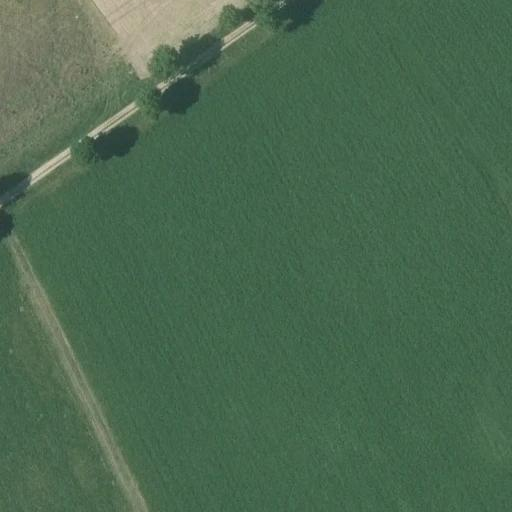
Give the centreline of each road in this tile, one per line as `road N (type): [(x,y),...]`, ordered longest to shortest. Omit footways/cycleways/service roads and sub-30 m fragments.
road 1 (track): [(283,0),(0,203)]
road 2 (track): [(0,224),(139,511)]
